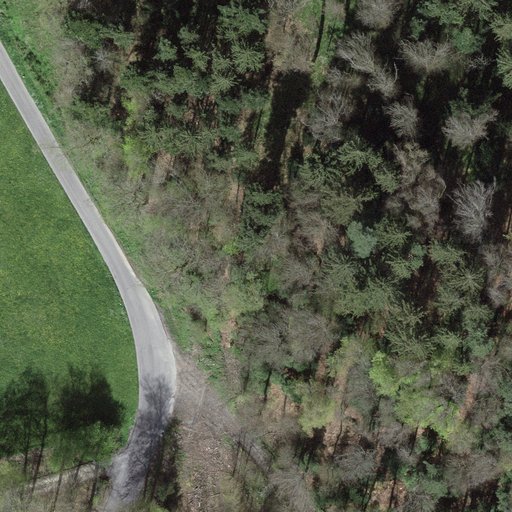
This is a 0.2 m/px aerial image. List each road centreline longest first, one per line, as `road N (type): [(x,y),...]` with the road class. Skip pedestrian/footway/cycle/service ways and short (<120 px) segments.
road 1 (unclassified): [(0,58),(114,256),(147,337),(151,413),(117,511)]
road 2 (track): [(137,463),(0,501)]
